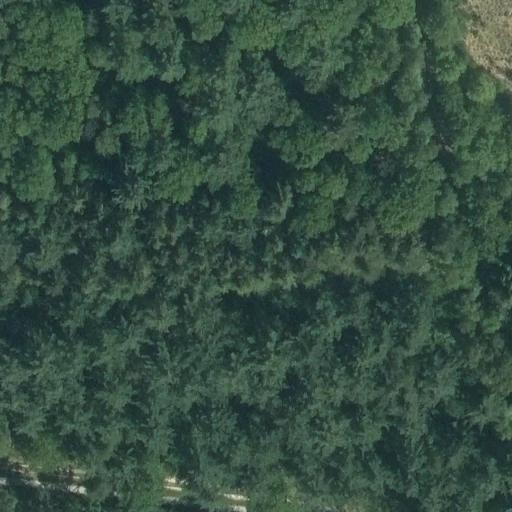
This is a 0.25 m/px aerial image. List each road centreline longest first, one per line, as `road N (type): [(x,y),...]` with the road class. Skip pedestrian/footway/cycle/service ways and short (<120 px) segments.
road 1 (track): [(405,0),(459,215),(511,348)]
road 2 (track): [(0,468),(325,511)]
